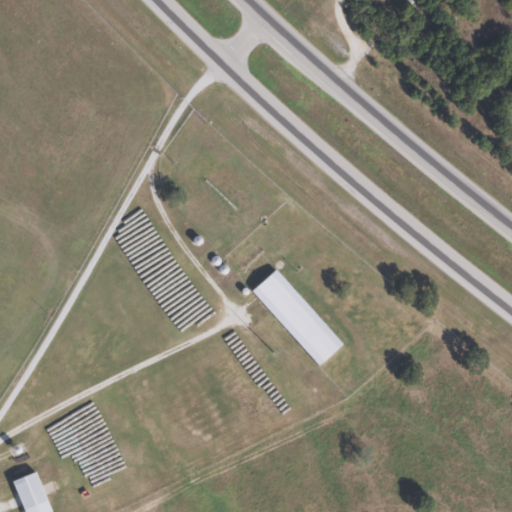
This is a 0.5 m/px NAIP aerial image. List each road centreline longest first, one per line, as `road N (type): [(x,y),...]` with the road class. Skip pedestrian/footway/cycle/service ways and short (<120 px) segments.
road 1 (trunk): [(225,63),(327,159),(511,305)]
road 2 (trunk): [(511,227),(244,0)]
